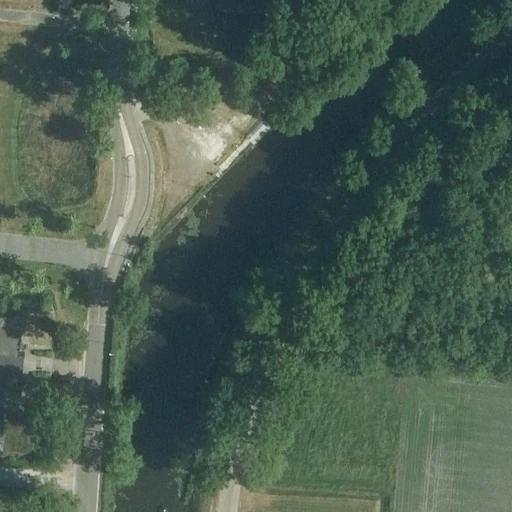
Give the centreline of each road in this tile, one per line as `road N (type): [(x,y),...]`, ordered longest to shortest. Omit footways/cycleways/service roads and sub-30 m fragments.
road 1 (unclassified): [(226,511),(244,428),(312,267),(367,182),(511,33)]
road 2 (track): [(359,0),(237,117),(147,112),(112,119)]
road 3 (tertiary): [(85,511),(106,258)]
road 4 (tertiary): [(106,258),(132,223),(141,184),(116,101)]
road 5 (tertiary): [(116,101),(120,180),(102,243),(106,258)]
